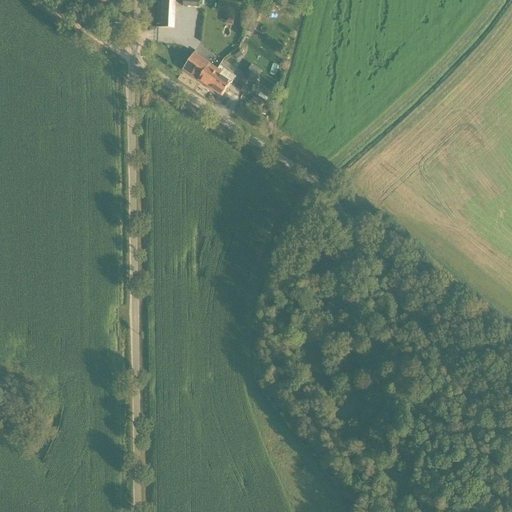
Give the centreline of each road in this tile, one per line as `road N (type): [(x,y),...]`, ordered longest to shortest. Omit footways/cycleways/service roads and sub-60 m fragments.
road 1 (track): [(344,511),(256,392),(248,328),(261,273),(278,231),(317,184),(463,47),(501,0)]
road 2 (unclassified): [(511,440),(317,184),(132,61)]
road 3 (unclassified): [(136,511),(132,61)]
